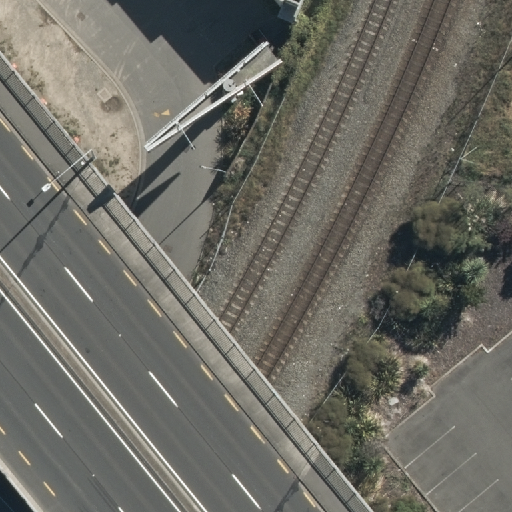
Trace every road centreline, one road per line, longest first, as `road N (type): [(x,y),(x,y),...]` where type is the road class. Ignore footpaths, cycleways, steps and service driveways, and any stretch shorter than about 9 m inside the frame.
road 1 (primary): [(0,181),(271,511)]
road 2 (primary): [(129,511),(0,354)]
